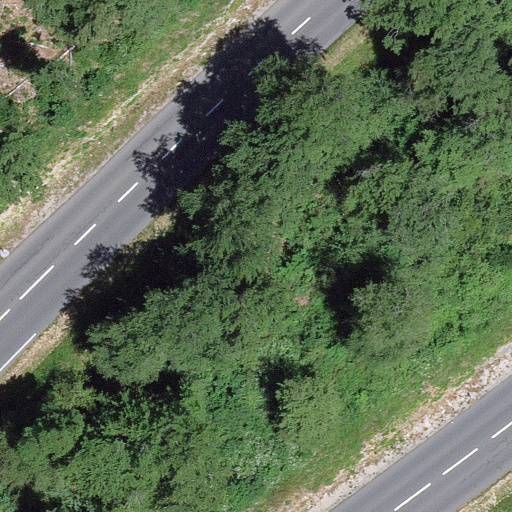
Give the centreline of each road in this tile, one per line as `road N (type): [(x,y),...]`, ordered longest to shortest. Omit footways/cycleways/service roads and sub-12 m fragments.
road 1 (secondary): [(0,320),(326,0)]
road 2 (secondary): [(511,422),(390,511)]
